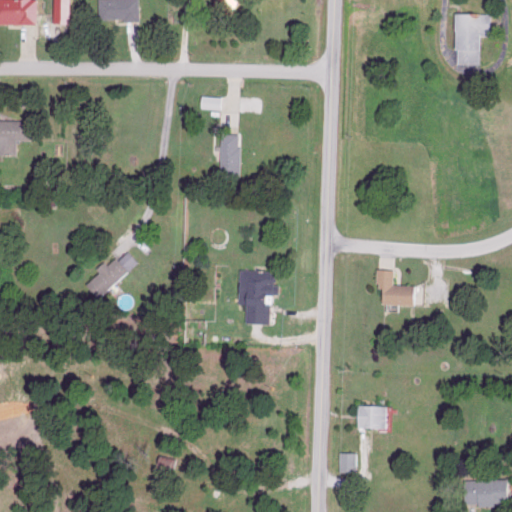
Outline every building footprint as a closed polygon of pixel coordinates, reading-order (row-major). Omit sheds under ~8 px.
[(0,0),(0,22),(42,23),(42,0),(0,0)] [(73,0),(58,0),(58,22),(73,22),(73,0)] [(143,0),(102,0),(103,19),(144,18),(143,0)] [(244,0),(219,0),(217,7),(239,14),(244,0)] [(483,63),(483,48),(487,48),(487,34),(497,34),(497,12),(462,12),(462,63),(483,63)] [(35,119),(0,119),(0,154),(21,154),(21,139),(36,139),(35,119)] [(224,176),(244,176),(245,133),(225,133),(224,176)] [(36,183),(55,184),(56,164),(36,164),(36,183)] [(138,261),(126,248),(108,265),(103,259),(95,266),(99,271),(88,281),(101,295),(138,261)] [(392,283),(392,268),(374,267),(374,285),(379,285),(379,302),(417,303),(417,284),(392,283)] [(244,321),(268,322),(269,294),(277,295),(277,281),(269,281),(269,270),(237,269),(237,302),(245,303),(244,321)] [(354,426),(392,427),(393,405),(355,403),(354,426)] [(339,470),(357,471),(357,451),(339,451),(339,470)] [(511,502),(511,477),(472,478),(472,488),(463,488),(463,503),(511,502)]
